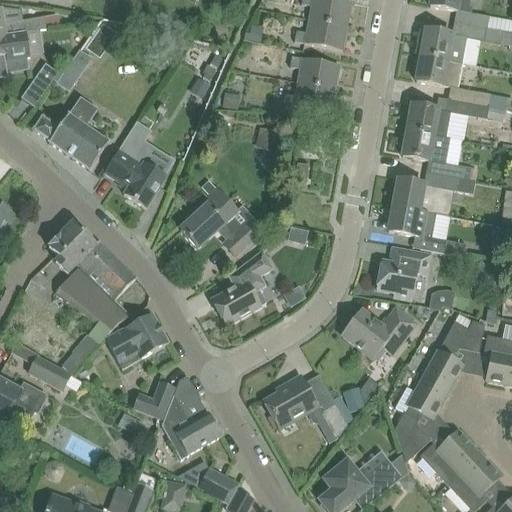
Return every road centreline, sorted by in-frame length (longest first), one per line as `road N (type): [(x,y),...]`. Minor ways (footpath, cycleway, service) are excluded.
road 1 (residential): [(209,380),(302,326),(337,283),(392,0)]
road 2 (residential): [(209,380),(142,265),(58,190)]
road 3 (residential): [(288,511),(209,380)]
road 4 (residential): [(0,298),(58,190)]
